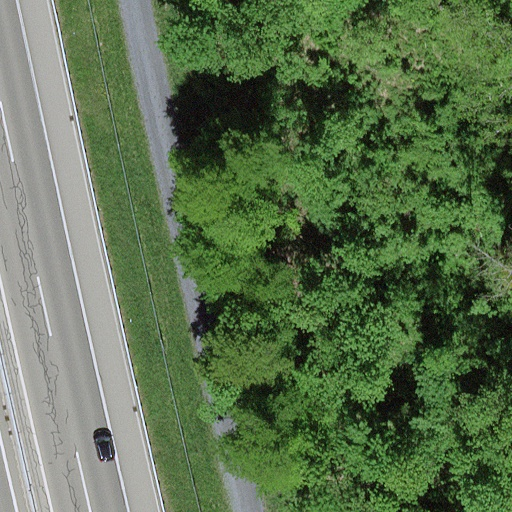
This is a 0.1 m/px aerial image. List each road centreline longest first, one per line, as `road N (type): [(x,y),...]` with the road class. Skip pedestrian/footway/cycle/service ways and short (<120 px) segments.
road 1 (track): [(138,0),(247,511)]
road 2 (motorway): [(99,511),(0,79)]
